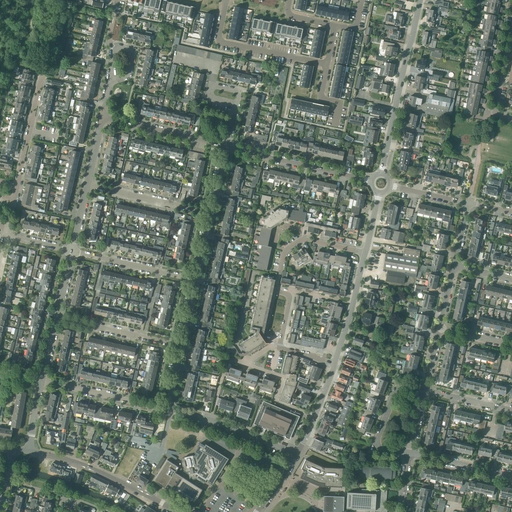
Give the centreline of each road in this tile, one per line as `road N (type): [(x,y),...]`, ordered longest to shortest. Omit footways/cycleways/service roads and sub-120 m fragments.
road 1 (residential): [(279,346),(289,299),(275,291),(284,251),(303,239),(364,252)]
road 2 (tertiary): [(382,172),(420,0)]
road 3 (residential): [(28,451),(92,469),(172,511)]
road 4 (residential): [(326,65),(220,42),(226,0)]
road 5 (residential): [(369,181),(227,147)]
road 6 (residential): [(295,455),(169,409)]
road 7 (residential): [(169,409),(41,382)]
road 8 (residential): [(198,280),(71,250)]
road 9 (residential): [(213,214),(86,186)]
road 10 (residential): [(227,147),(101,117)]
road 11 (unclassified): [(182,346),(56,317)]
road 12 (residential): [(408,453),(373,450),(397,388),(424,391)]
